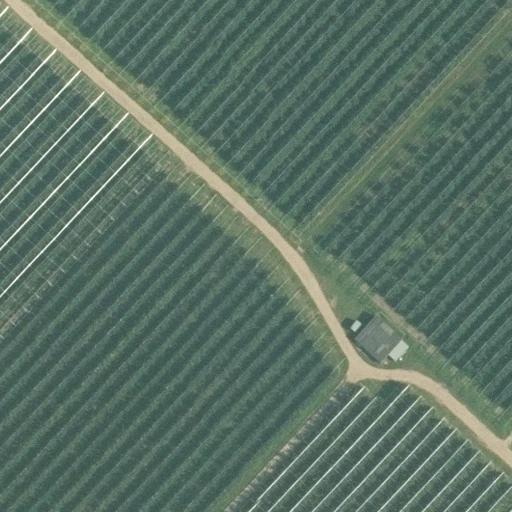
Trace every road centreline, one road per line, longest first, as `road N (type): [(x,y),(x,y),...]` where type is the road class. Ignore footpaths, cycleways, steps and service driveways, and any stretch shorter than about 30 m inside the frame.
road 1 (track): [(7,0),(284,250),(360,368),(427,385),(511,459)]
road 2 (track): [(511,21),(284,250)]
